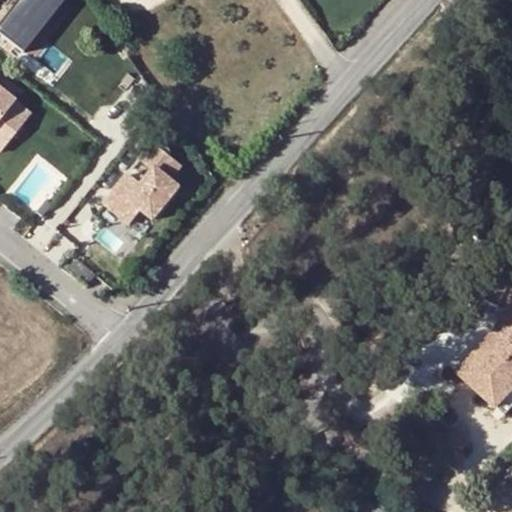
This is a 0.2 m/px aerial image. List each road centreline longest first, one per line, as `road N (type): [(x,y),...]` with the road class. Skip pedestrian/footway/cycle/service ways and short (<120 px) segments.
road 1 (tertiary): [(0,450),(76,385),(420,0)]
road 2 (unknown): [(226,328),(281,320),(298,326),(331,373),(353,389),(397,392),(426,374),(445,378),(495,436),(441,492)]
road 3 (unknown): [(226,328),(250,369),(293,405),(441,492)]
road 4 (unknown): [(233,209),(218,302),(226,328)]
